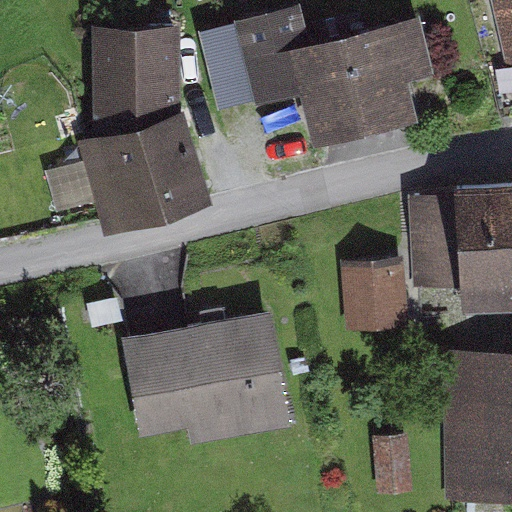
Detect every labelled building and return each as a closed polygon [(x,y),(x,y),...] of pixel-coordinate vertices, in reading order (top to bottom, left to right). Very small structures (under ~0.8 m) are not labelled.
[(511,0),(496,0),(511,88),(511,0)] [(398,13),(300,37),(292,2),(231,16),(250,96),(286,88),(297,135),(400,110),(391,72),(411,68),(398,13)] [(92,27),(93,138),(82,142),(107,217),(205,189),(183,106),(174,109),(174,23),(92,27)] [(511,183),(411,191),(418,283),(464,280),(465,298),(511,294),(511,183)] [(403,320),(395,256),(346,262),(353,326),(403,320)] [(117,296),(89,302),(94,323),(122,317),(117,296)] [(158,330),(128,336),(145,426),(190,418),(194,439),(290,421),(269,309),(158,330)] [(511,348),(452,350),(456,492),(511,490),(511,348)]
